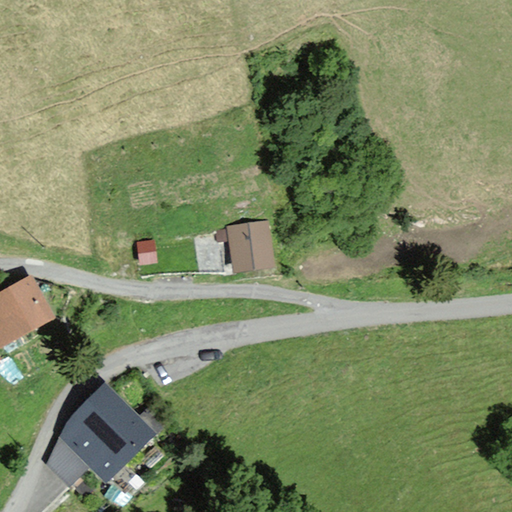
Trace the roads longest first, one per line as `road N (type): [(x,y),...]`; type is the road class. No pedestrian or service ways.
road 1 (unclassified): [(13,511),(58,414),(104,365),(200,339),(355,317)]
road 2 (unclassified): [(0,264),(127,289),(309,298),(343,305),(355,317)]
road 3 (unclassified): [(355,317),(511,303)]
